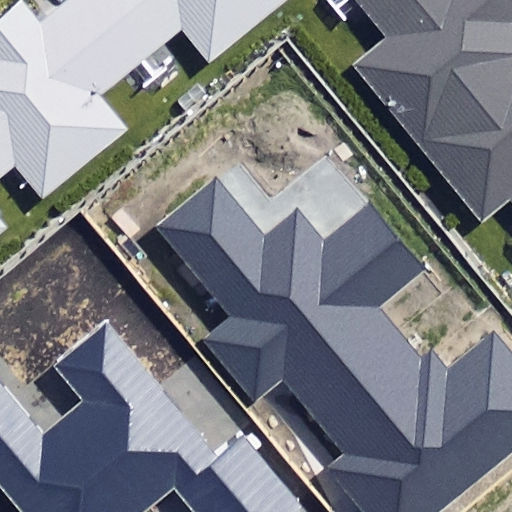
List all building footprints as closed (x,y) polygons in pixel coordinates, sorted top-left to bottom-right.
[(100,95),(143,61),(92,0),(66,0),(40,22),(22,0),(0,17),(0,148),(15,166),(42,199),(128,129),(100,95)] [(92,0),(143,61),(181,29),(210,64),(287,0),(92,0)] [(419,147),(511,72),(511,0),(356,0),(387,38),(352,66),(419,147)] [(511,200),(511,201),(511,72),(419,147),(482,223),(511,200)] [(0,219),(0,178),(15,166),(0,148),(0,233),(7,228),(0,219)] [(344,453),(327,467),(364,511),(438,511),(511,451),(511,356),(492,333),(447,370),(430,349),(420,357),(379,307),(425,270),(370,203),(324,241),(297,209),(264,236),(215,177),(155,226),(231,317),(202,340),(255,404),(283,380),(344,453)] [(143,511),(174,487),(194,511),(296,511),(303,507),(245,437),(219,458),(106,321),(53,364),(82,399),(41,432),(0,383),(0,487),(20,511),(143,511)]
